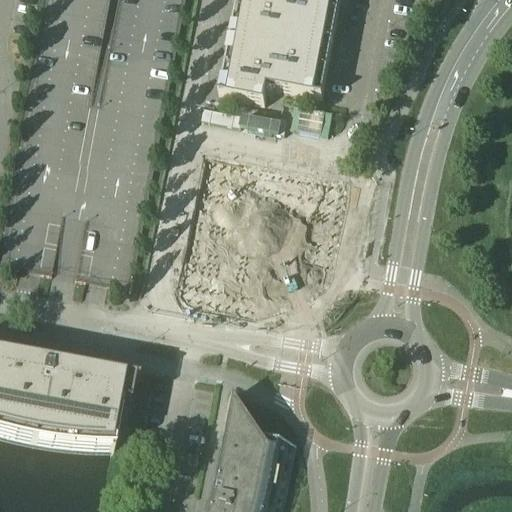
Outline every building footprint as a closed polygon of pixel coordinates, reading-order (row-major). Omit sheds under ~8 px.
[(129,296),(184,0),(44,0),(0,237),(0,271),(27,277),(55,282),(68,285),(97,290),(129,296)] [(321,104),(341,1),(341,0),(239,0),(239,1),(220,103),(264,112),(267,96),(268,96),(276,98),(285,99),(322,106),(323,104),(321,104)] [(208,167),(185,292),(187,293),(185,305),(254,317),(256,305),(276,309),(278,297),(299,301),(302,282),(323,286),(340,192),(208,167)] [(0,437),(112,459),(117,432),(126,386),(68,375),(65,374),(64,374),(30,368),(29,368),(25,367),(0,362),(0,437)] [(278,511),(282,498),(291,452),(256,445),(229,406),(229,404),(228,404),(228,406),(227,414),(226,422),(225,430),(224,438),(223,447),(221,455),(220,463),(218,471),(216,479),(214,487),(209,502),(206,511),(278,511)]
